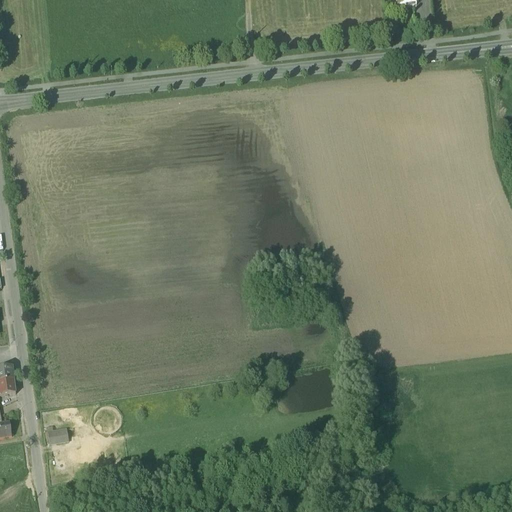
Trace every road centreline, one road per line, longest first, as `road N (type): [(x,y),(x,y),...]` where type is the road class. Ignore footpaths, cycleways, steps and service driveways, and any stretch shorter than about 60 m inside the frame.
road 1 (tertiary): [(385,61),(0,103)]
road 2 (residential): [(41,511),(0,204)]
road 3 (tertiary): [(511,43),(385,61)]
road 4 (tertiary): [(385,61),(511,52)]
